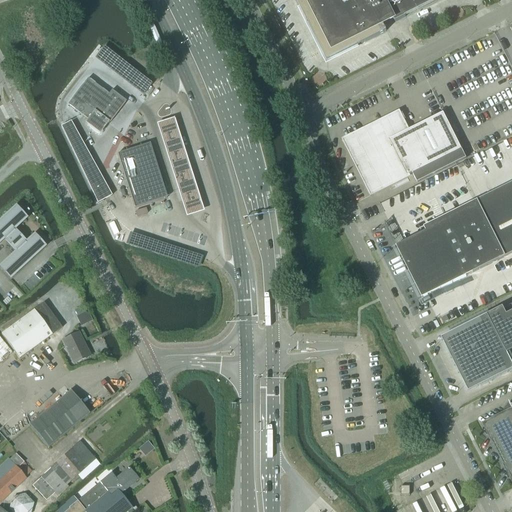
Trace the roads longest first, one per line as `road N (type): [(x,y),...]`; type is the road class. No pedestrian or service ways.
road 1 (unclassified): [(495,511),(318,163),(306,109)]
road 2 (primary): [(148,0),(225,187),(247,344)]
road 3 (primary): [(269,344),(266,249),(254,190),(237,126),(183,0)]
road 4 (unclassified): [(149,363),(38,142)]
road 5 (unknown): [(285,0),(327,69),(463,0)]
road 6 (unclassified): [(306,109),(511,7)]
road 7 (unclassified): [(207,511),(149,363)]
road 8 (unknown): [(134,102),(94,73),(67,102),(67,115),(104,147)]
road 9 (primary): [(270,511),(269,362)]
road 10 (primary): [(247,363),(249,511)]
road 11 (unclassified): [(252,0),(306,109)]
